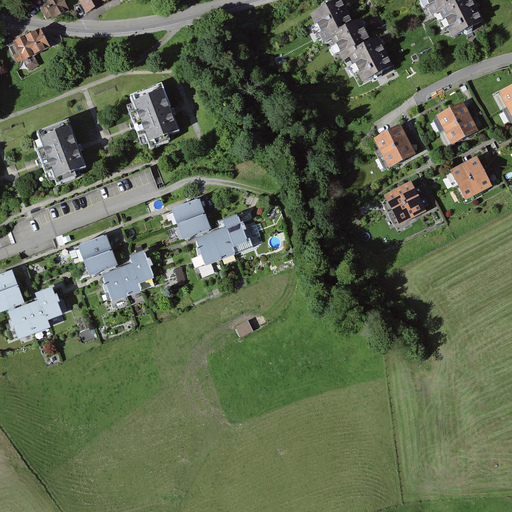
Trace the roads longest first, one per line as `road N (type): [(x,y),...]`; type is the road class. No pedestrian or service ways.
road 1 (track): [(159,193),(202,179),(288,203),(300,232),(300,265),(293,292),(266,321)]
road 2 (residential): [(238,0),(127,26),(0,19)]
road 3 (residential): [(0,255),(159,193)]
